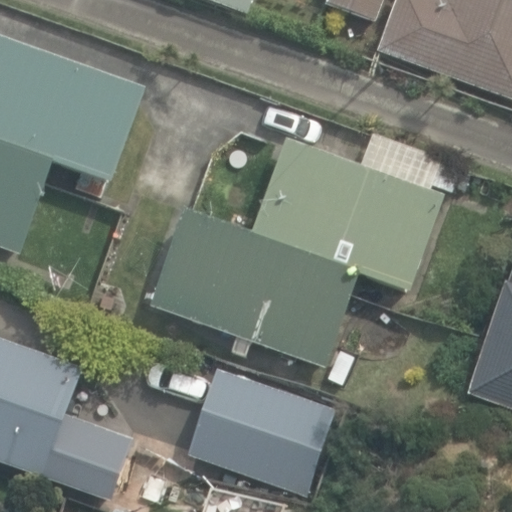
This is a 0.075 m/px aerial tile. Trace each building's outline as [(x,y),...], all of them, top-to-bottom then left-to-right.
[(201,0),(249,17),(255,0),(201,0)] [(336,0),(335,5),(379,21),(387,0),(336,0)] [(403,0),(385,52),(511,97),(511,0),(453,0),(453,3),(444,0),(403,0)] [(0,283),(15,289),(22,270),(0,261),(0,245),(27,255),(59,165),(117,186),(151,92),(0,37),(0,283)] [(157,308),(332,369),(364,276),(415,294),(448,200),(291,144),(258,236),(191,213),(157,308)] [(439,190),(456,195),(465,169),(448,164),(439,190)] [(24,275),(16,293),(32,300),(39,282),(24,275)] [(470,395),(511,410),(511,286),(509,285),(470,395)] [(0,462),(101,497),(115,458),(62,440),(87,369),(0,339),(0,462)] [(310,500),(339,412),(221,373),(191,461),(310,500)]
